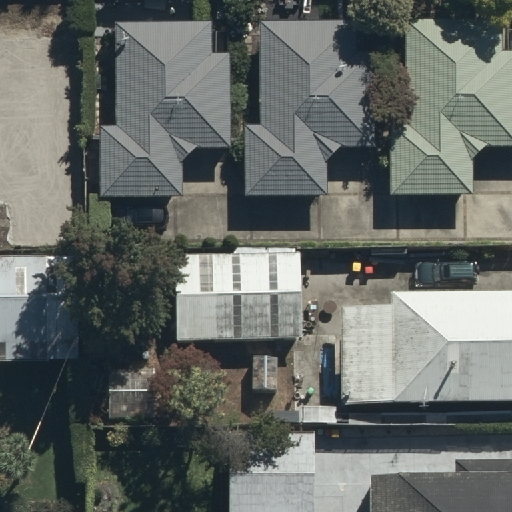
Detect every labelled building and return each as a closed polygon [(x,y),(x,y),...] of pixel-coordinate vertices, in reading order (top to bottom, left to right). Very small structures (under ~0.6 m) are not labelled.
[(359,31),(259,34),(259,140),(244,140),(244,208),(328,208),(328,179),(339,164),(374,163),(371,70),(360,70),(359,31)] [(214,71),(212,36),(116,42),(118,142),(99,142),(101,213),(184,211),(183,178),(196,164),(232,162),(226,70),(214,71)] [(511,161),(511,69),(501,70),(501,39),(405,39),(405,142),(393,141),(392,209),(473,210),(471,179),(482,161),(511,161)] [(302,261),(179,259),(177,353),(300,355),(302,261)] [(59,264),(0,267),(0,377),(64,374),(59,264)] [(511,313),(392,314),(392,325),(342,325),(342,355),(333,356),(333,391),(342,390),(342,424),(511,423),(511,313)] [(230,444),(226,511),(314,511),(317,447),(230,444)] [(511,511),(511,466),(457,465),(457,489),(368,487),(367,511),(511,511)]
